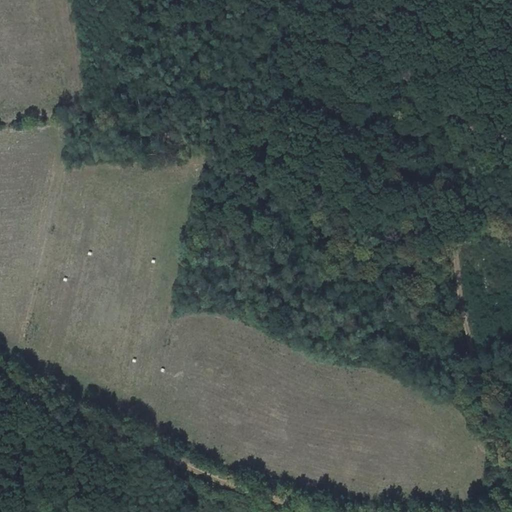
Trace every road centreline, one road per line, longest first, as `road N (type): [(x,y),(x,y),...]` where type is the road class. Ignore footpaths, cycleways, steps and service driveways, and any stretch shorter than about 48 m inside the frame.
road 1 (track): [(461,0),(460,132),(448,229),(461,373),(479,415),(511,454)]
road 2 (track): [(321,511),(231,487),(139,441),(45,409),(0,378)]
